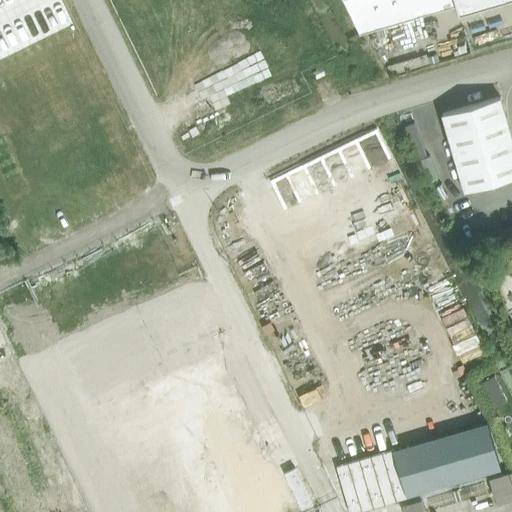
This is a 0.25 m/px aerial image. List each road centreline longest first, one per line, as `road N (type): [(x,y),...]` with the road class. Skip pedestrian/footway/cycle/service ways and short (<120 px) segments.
road 1 (unclassified): [(511,62),(356,108),(182,191)]
road 2 (unclassified): [(182,191),(322,492)]
road 3 (unknown): [(75,511),(61,446),(68,393),(93,373),(233,310)]
road 4 (unclassified): [(87,0),(182,191)]
